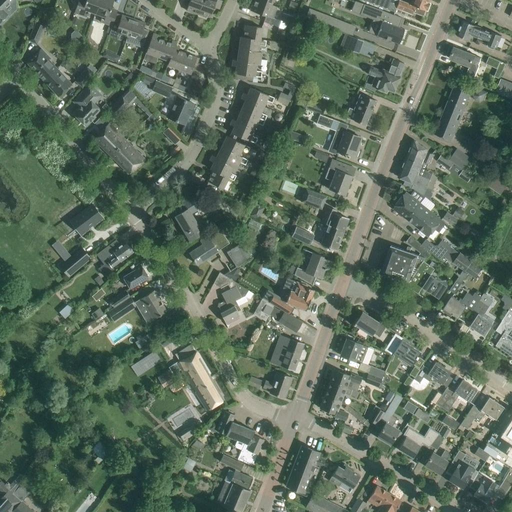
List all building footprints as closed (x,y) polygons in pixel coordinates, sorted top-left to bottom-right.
[(12,0),(0,0),(0,22),(8,14),(3,10),(12,0)] [(69,9),(75,10),(78,1),(76,0),(72,0),(72,1),(69,9)] [(88,11),(95,13),(99,0),(78,0),(78,1),(75,10),(74,12),(86,17),(88,11)] [(99,0),(95,13),(102,16),(100,21),(112,26),(113,22),(116,13),(117,11),(111,8),(113,0),(99,0)] [(189,0),(186,10),(187,11),(187,9),(191,10),(191,12),(198,15),(203,0),(189,0)] [(222,0),(220,0),(203,0),(198,15),(205,17),(206,16),(212,18),(213,14),(211,14),(214,7),(219,9),(222,0)] [(276,7),(271,5),(257,0),(253,0),(250,11),(266,16),(264,22),(278,27),(283,29),(290,31),(292,25),(274,19),(272,18),(276,7)] [(398,0),(369,0),(369,3),(395,12),(396,8),(403,11),(412,14),(413,12),(423,16),(425,10),(427,11),(430,3),(428,2),(429,0),(411,0),(410,4),(398,0)] [(360,14),(359,15),(360,15),(373,19),(379,22),(381,23),(377,33),(376,35),(376,36),(377,36),(398,44),(399,44),(404,29),(403,30),(398,27),(398,26),(401,19),(403,19),(363,4),(360,14)] [(121,15),(116,13),(113,22),(112,26),(109,36),(118,39),(120,33),(127,36),(133,19),(126,16),(125,18),(122,17),(122,15),(121,15)] [(312,20),(351,35),(352,35),(341,31),(344,24),(314,13),(312,18),(312,20)] [(127,36),(125,41),(143,48),(148,31),(143,29),(145,23),(144,23),(144,24),(140,23),(141,21),(133,19),(127,36)] [(476,26),(462,20),(456,35),(466,39),(470,41),(473,35),(487,40),(486,44),(497,48),(501,36),(491,32),(476,26)] [(44,26),(36,23),(28,40),(36,44),(44,26)] [(252,80),(253,76),(261,77),(261,71),(255,70),(256,64),(266,65),(267,60),(260,59),(261,52),(258,51),(259,45),(265,46),(266,40),(260,40),(262,27),(249,26),(250,23),(245,23),(243,37),(240,37),(234,78),(252,80)] [(157,35),(153,33),(146,52),(157,57),(163,41),(156,38),(157,35)] [(163,41),(157,57),(168,61),(169,61),(174,46),(175,46),(176,42),(172,41),(171,43),(163,41)] [(179,47),(175,46),(174,46),(169,61),(168,61),(167,65),(179,69),(185,53),(178,50),(179,47)] [(474,78),(482,58),(454,47),(450,59),(469,66),(466,75),(474,78)] [(26,62),(43,81),(57,69),(48,60),(50,58),(41,49),(26,62)] [(105,50),(102,57),(116,63),(119,57),(105,50)] [(199,58),(185,53),(179,69),(190,74),(195,62),(197,63),(199,58)] [(489,56),(486,64),(503,71),(506,64),(489,56)] [(370,66),(367,74),(374,76),(371,84),(376,86),(376,87),(375,88),(376,88),(386,92),(387,89),(393,92),(398,79),(404,63),(395,60),(390,58),(389,60),(392,62),(388,72),(382,69),(382,71),(370,66)] [(150,75),(152,70),(147,68),(150,62),(144,59),(139,70),(150,75)] [(94,73),(97,70),(90,64),(75,81),(82,87),(94,73)] [(43,81),(58,97),(71,84),(57,69),(43,81)] [(164,75),(152,70),(150,75),(161,80),(164,75)] [(173,85),(174,82),(175,80),(164,75),(161,80),(173,85)] [(511,83),(501,79),(496,91),(511,97),(511,83)] [(156,80),(151,90),(167,97),(172,87),(156,80)] [(173,85),(172,87),(184,92),(186,87),(174,82),(173,85)] [(282,98),(289,101),(295,87),(285,83),(283,87),(290,90),(288,95),(280,92),(277,99),(280,101),(282,98)] [(73,101),(79,107),(72,113),(86,126),(96,116),(95,115),(100,109),(94,104),(102,96),(89,84),(73,101)] [(455,84),(435,134),(452,141),(472,91),(455,84)] [(136,94),(129,88),(110,108),(109,109),(117,117),(130,105),(128,103),(136,94)] [(272,103),(274,98),(250,88),(246,96),(250,97),(247,104),(243,103),(237,118),(240,119),(237,127),(234,125),(231,133),(255,143),(257,138),(251,136),(257,123),(262,125),(266,115),(261,113),(266,100),(272,103)] [(477,91),(475,99),(483,101),(485,93),(477,91)] [(349,108),(345,117),(365,125),(375,100),(370,98),(370,97),(369,97),(368,97),(360,94),(354,110),(349,108)] [(176,96),(167,117),(185,125),(194,104),(176,96)] [(305,108),(319,114),(321,115),(324,107),(308,101),(307,102),(301,99),(298,105),(305,108)] [(154,112),(146,119),(151,123),(156,123),(161,119),(154,112)] [(341,143),(333,140),(328,151),(338,155),(339,152),(348,155),(348,154),(355,157),(358,149),(355,148),(356,144),(358,145),(360,138),(356,137),(357,136),(343,130),(345,124),(321,115),(319,114),(315,123),(337,131),(336,135),(343,138),(341,143)] [(93,139),(110,156),(125,140),(108,123),(93,139)] [(168,128),(163,131),(172,143),(177,140),(168,128)] [(300,142),(303,135),(291,130),(288,138),(300,142)] [(266,148),(271,138),(266,135),(265,138),(266,139),(266,140),(265,140),(262,146),(266,148)] [(247,152),(249,147),(226,136),(223,143),(226,145),(217,163),(213,162),(210,169),(213,170),(207,181),(222,189),(228,178),(233,180),(236,175),(230,173),(233,167),(236,168),(239,162),(245,165),(247,160),(238,155),(241,149),(247,152)] [(125,140),(110,156),(129,174),(144,158),(125,140)] [(414,140),(405,160),(427,169),(433,154),(427,152),(428,150),(414,140)] [(260,152),(255,163),(259,165),(264,153),(260,152)] [(328,156),(316,152),(314,156),(326,163),(328,156)] [(449,168),(453,163),(443,156),(440,161),(449,168)] [(353,176),(355,169),(332,159),(324,178),(332,181),(328,189),(344,195),(352,176),(353,176)] [(415,189),(426,196),(430,199),(433,193),(426,189),(433,173),(429,172),(429,170),(427,169),(405,160),(398,177),(414,183),(412,188),(415,189)] [(462,170),(459,175),(468,182),(472,177),(462,170)] [(299,193),(303,195),(301,201),(320,208),(325,196),(306,189),(305,191),(301,189),(299,193)] [(394,208),(404,217),(410,209),(413,212),(420,203),(426,196),(415,189),(410,195),(406,192),(394,208)] [(242,197),(240,202),(248,206),(250,201),(242,197)] [(189,214),(199,208),(193,198),(183,204),(186,210),(175,217),(189,240),(202,233),(194,220),(193,220),(189,214)] [(404,217),(413,224),(419,216),(424,220),(431,211),(420,203),(413,212),(410,209),(404,217)] [(103,219),(92,204),(70,221),(81,235),(89,229),(88,228),(92,225),(93,227),(103,219)] [(458,206),(452,215),(459,220),(461,217),(465,220),(468,216),(464,213),(465,211),(458,206)] [(321,222),(328,224),(339,229),(339,227),(344,229),(348,219),(336,214),(337,211),(326,207),(321,222)] [(428,236),(438,223),(447,230),(449,226),(440,219),(441,219),(431,211),(424,220),(419,216),(413,224),(428,236)] [(442,217),(448,221),(452,215),(447,211),(442,217)] [(459,220),(452,215),(448,221),(455,226),(459,220)] [(495,227),(488,223),(484,229),(491,233),(495,227)] [(328,224),(320,244),(336,250),(344,229),(339,227),(339,229),(328,224)] [(295,227),(292,235),(309,244),(313,235),(295,227)] [(229,243),(219,228),(200,240),(203,244),(189,253),(193,259),(193,260),(194,262),(195,261),(197,264),(229,243)] [(471,228),(467,233),(480,242),(487,239),(471,228)] [(444,256),(451,262),(458,252),(442,240),(438,245),(435,245),(426,239),(421,244),(431,252),(440,260),(444,256)] [(133,252),(125,241),(108,254),(110,255),(106,258),(108,261),(99,268),(104,276),(114,269),(112,267),(120,261),(120,262),(133,252)] [(252,257),(242,242),(226,252),(236,268),(252,257)] [(420,253),(419,255),(410,252),(411,247),(408,246),(406,250),(391,245),(390,249),(388,248),(386,254),(388,254),(381,273),(399,279),(398,282),(406,287),(407,285),(418,269),(423,261),(426,257),(431,252),(421,244),(417,250),(420,253)] [(68,276),(90,258),(82,248),(60,266),(68,276)] [(312,252),(305,271),(291,266),(288,271),(313,285),(309,283),(312,275),(321,278),(323,272),(321,272),(323,268),(324,268),(324,269),(326,270),(326,269),(328,270),(331,262),(332,262),(322,258),(322,257),(323,257),(323,256),(312,252)] [(453,263),(453,262),(465,271),(472,262),(458,252),(451,262),(453,263)] [(423,261),(418,269),(407,285),(412,288),(412,290),(418,294),(423,287),(439,299),(448,286),(431,275),(435,269),(429,265),(429,264),(423,261)] [(481,268),(472,262),(465,271),(475,278),(481,268)] [(123,277),(130,288),(148,277),(140,263),(134,267),(135,269),(123,277)] [(239,270),(235,268),(225,275),(235,280),(238,275),(236,274),(239,270)] [(463,271),(450,290),(455,294),(468,274),(463,271)] [(218,275),(213,284),(220,288),(227,284),(230,289),(221,294),(225,300),(220,303),(221,304),(220,308),(218,307),(221,312),(220,313),(225,323),(234,318),(239,315),(237,312),(241,310),(238,305),(247,301),(249,299),(253,293),(249,290),(219,272),(218,275)] [(293,305),(306,310),(314,290),(306,287),(306,286),(296,282),(293,292),(290,291),(286,302),(287,303),(286,305),(274,297),(270,303),(289,315),(293,309),(292,308),(293,305)] [(126,290),(109,301),(113,308),(114,308),(130,297),(126,290)] [(166,311),(154,290),(140,299),(153,319),(166,311)] [(459,300),(452,296),(444,308),(459,318),(467,307),(472,310),(479,299),(481,296),(475,292),(473,296),(467,292),(462,299),(460,298),(459,300)] [(501,301),(510,305),(511,300),(511,298),(504,295),(501,301)] [(113,308),(107,312),(113,322),(120,317),(136,306),(134,302),(130,297),(114,308),(113,308)] [(479,299),(472,310),(473,311),(478,314),(470,326),(485,336),(493,323),(483,316),(490,306),(479,299)] [(261,300),(253,314),(265,321),(269,315),(273,306),(261,300)] [(61,311),(65,316),(74,310),(70,305),(61,311)] [(273,306),(269,315),(275,319),(280,310),(273,306)] [(92,314),(95,319),(102,314),(99,309),(92,314)] [(511,337),(509,335),(511,329),(511,311),(509,309),(502,321),(498,326),(505,331),(495,345),(496,346),(497,345),(511,354),(511,337)] [(279,322),(295,332),(301,323),(284,312),(279,322)] [(371,335),(373,333),(379,337),(385,328),(379,324),(379,323),(378,323),(379,320),(377,322),(362,312),(355,323),(354,322),(353,325),(354,326),(355,324),(371,335)] [(137,340),(135,342),(139,349),(155,339),(150,332),(141,338),(137,340)] [(392,355),(402,338),(395,334),(385,351),(392,355)] [(303,344),(281,336),(272,362),(294,370),(303,344)] [(346,339),(340,355),(361,363),(367,347),(346,339)] [(393,353),(412,366),(421,352),(409,345),(410,344),(403,339),(393,353)] [(224,400),(191,344),(175,353),(181,362),(179,363),(191,383),(192,382),(197,389),(195,390),(207,410),(224,400)] [(138,376),(160,360),(152,350),(130,366),(138,376)] [(396,363),(390,359),(387,366),(385,371),(384,373),(389,376),(394,369),(393,368),(396,363)] [(428,369),(423,365),(420,369),(417,374),(415,377),(409,385),(416,389),(417,390),(419,390),(423,389),(424,389),(431,377),(442,384),(450,372),(435,362),(427,374),(426,373),(428,369)] [(382,379),(384,373),(385,371),(371,366),(368,374),(382,379)] [(414,366),(409,374),(415,377),(417,374),(420,369),(419,369),(414,366)] [(163,387),(176,379),(170,369),(157,378),(163,387)] [(330,381),(351,390),(356,392),(361,378),(360,377),(350,373),(349,376),(335,370),(330,381)] [(284,398),(291,377),(276,372),(272,383),(265,381),(263,387),(270,390),(269,392),(284,398)] [(382,379),(368,374),(365,382),(378,387),(382,379)] [(247,384),(259,389),(261,381),(250,377),(247,384)] [(445,386),(446,387),(435,404),(441,407),(444,403),(450,407),(458,395),(468,402),(477,389),(462,379),(454,391),(446,386),(445,386)] [(349,395),(351,390),(330,381),(324,397),(339,403),(343,393),(349,395)] [(380,405),(378,407),(385,412),(390,404),(391,403),(396,394),(389,390),(384,399),(388,401),(386,404),(380,405)] [(401,397),(396,394),(391,403),(390,404),(395,408),(401,397)] [(320,408),(335,414),(334,416),(345,420),(348,414),(337,410),(339,403),(324,397),(320,408)] [(472,404),(473,405),(460,425),(467,429),(473,419),(478,422),(485,413),(495,420),(503,407),(489,397),(481,409),(472,404)] [(347,406),(344,409),(367,427),(370,424),(352,409),(347,406)] [(375,407),(367,420),(376,425),(384,412),(375,407)] [(418,408),(414,414),(418,417),(422,411),(418,408)] [(234,415),(224,411),(216,430),(238,440),(235,446),(236,448),(242,450),(238,459),(252,465),(263,439),(252,434),(254,431),(235,423),(237,416),(234,415)] [(391,427),(396,419),(390,415),(377,436),(390,444),(394,438),(397,440),(402,433),(391,427)] [(454,419),(449,427),(454,430),(459,423),(454,419)] [(185,430),(179,434),(183,441),(197,432),(193,425),(185,430)] [(344,425),(342,432),(350,434),(352,428),(344,425)] [(436,436),(429,445),(436,450),(444,438),(445,438),(450,430),(444,427),(439,435),(438,434),(436,436)] [(417,435),(409,430),(398,449),(413,458),(420,446),(412,442),(417,435)] [(429,445),(436,436),(432,433),(425,442),(429,445)] [(309,495),(311,491),(313,492),(325,460),(318,457),(320,453),(301,445),(286,486),(309,495)] [(486,461),(490,452),(474,446),(470,455),(486,461)] [(441,456),(433,451),(425,465),(439,474),(451,454),(444,450),(441,456)] [(458,450),(451,462),(457,466),(458,466),(461,461),(465,454),(458,450)] [(223,454),(220,461),(239,471),(243,463),(223,454)] [(462,488),(474,469),(461,461),(458,466),(457,466),(449,479),(450,480),(449,481),(455,485),(456,484),(462,488)] [(329,481),(349,493),(360,476),(351,470),(352,469),(344,464),(342,468),(338,466),(329,481)] [(248,489),(252,478),(234,471),(234,472),(228,469),(224,480),(232,483),(222,506),(236,511),(241,511),(250,490),(248,489)] [(503,480),(510,484),(511,485),(511,471),(509,470),(503,480)] [(16,482),(9,489),(13,493),(23,477),(19,474),(14,480),(16,482)] [(485,476),(474,495),(487,503),(493,492),(502,497),(510,484),(503,480),(498,488),(496,487),(497,485),(485,477),(485,476)] [(380,508),(388,493),(376,486),(367,500),(380,508)] [(13,493),(9,489),(0,499),(0,501),(0,502),(0,511),(11,511),(21,501),(13,493)] [(377,511),(394,511),(401,501),(388,493),(380,508),(377,511)] [(316,511),(324,511),(329,503),(312,495),(306,507),(316,511)] [(349,511),(359,511),(364,505),(356,500),(349,511)] [(34,511),(21,501),(12,511),(13,511),(34,511)] [(324,511),(345,511),(346,511),(329,503),(324,511)]
